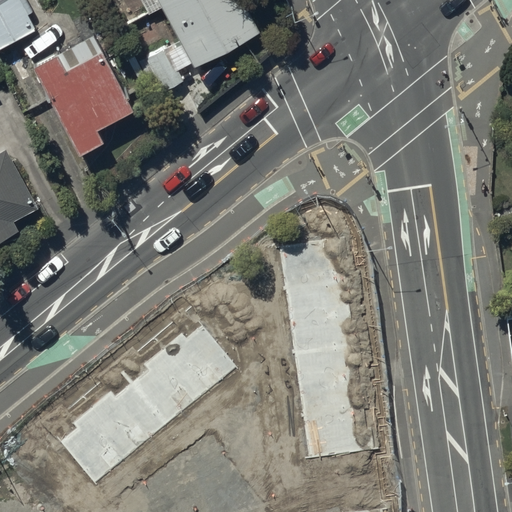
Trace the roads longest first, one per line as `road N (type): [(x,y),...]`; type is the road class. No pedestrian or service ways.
road 1 (secondary): [(0,353),(382,35)]
road 2 (tertiary): [(382,35),(420,186),(465,511)]
